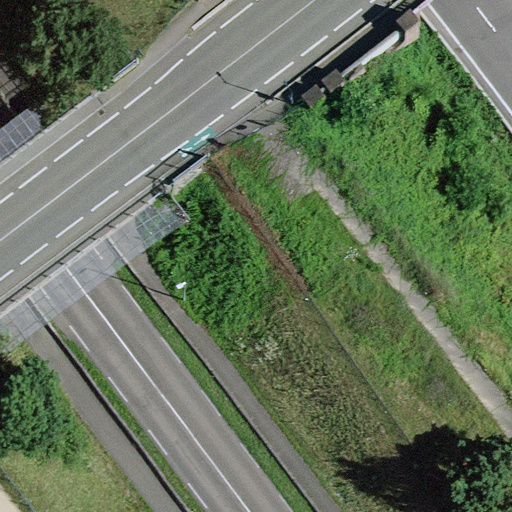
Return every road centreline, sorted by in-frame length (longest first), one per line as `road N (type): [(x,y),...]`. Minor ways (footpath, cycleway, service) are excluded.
road 1 (secondary): [(243,511),(0,185)]
road 2 (tertiary): [(0,244),(317,0)]
